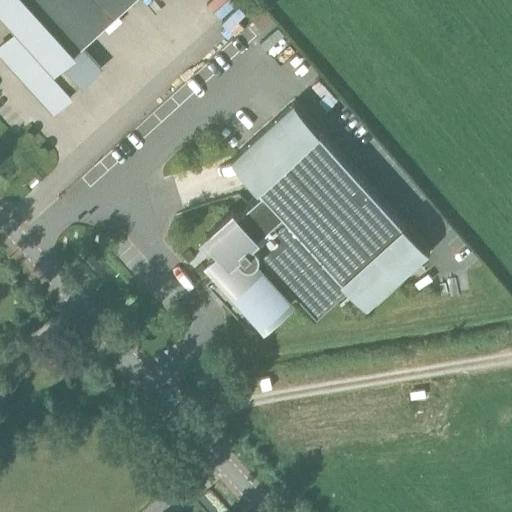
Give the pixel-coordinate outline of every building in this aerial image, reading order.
[(0,0),(0,8),(20,30),(16,33),(15,32),(0,44),(0,51),(32,87),(36,83),(46,94),(42,98),(53,110),(71,94),(69,91),(81,80),(83,83),(101,66),(84,47),(82,49),(79,45),(128,0),(0,0)] [(228,44),(217,50),(229,72),(240,66),(228,44)] [(206,280),(247,326),(256,318),(264,326),(292,301),(284,292),(290,287),(317,317),(350,287),(368,308),(429,253),(293,102),(232,158),(262,191),(237,213),(233,209),(207,233),(213,240),(211,242),(211,245),(213,247),(215,249),(218,249),(220,248),(222,250),(207,263),(215,272),(206,280)] [(12,108),(1,117),(12,130),(23,121),(12,108)] [(170,206),(191,200),(182,169),(161,174),(170,206)]
